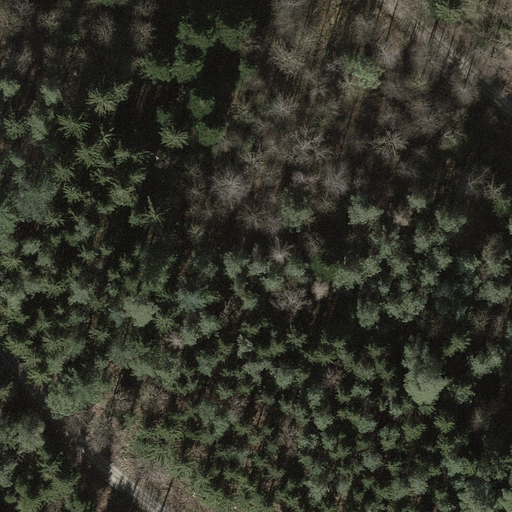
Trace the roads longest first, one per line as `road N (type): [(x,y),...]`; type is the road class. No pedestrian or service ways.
road 1 (track): [(0,337),(95,454),(169,511)]
road 2 (track): [(511,111),(389,0)]
